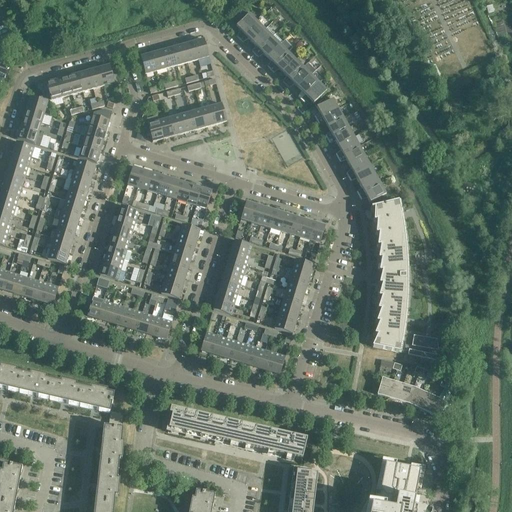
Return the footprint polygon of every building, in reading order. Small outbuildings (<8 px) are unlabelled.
[(240,24),(236,28),(242,33),(237,36),(237,37),(240,40),(244,36),(257,22),(249,14),(243,9),(234,18),(240,24)] [(257,22),(244,36),(240,40),(243,43),(244,43),(247,38),(252,43),(265,30),(257,22)] [(265,30),(252,43),(257,48),(252,52),(255,55),(260,51),(273,38),(265,30)] [(273,38),(260,51),(255,55),(259,58),(262,53),(267,58),(280,45),(273,38)] [(204,40),(193,43),(198,61),(209,58),(204,40)] [(193,43),(183,46),(187,63),(198,61),(193,43)] [(280,45),(267,58),(272,64),(268,67),(267,67),(271,70),(275,66),(288,53),(280,45)] [(183,46),(172,48),(177,66),(187,63),(183,46)] [(172,48),(162,51),(167,69),(177,66),(172,48)] [(162,51),(151,54),(156,72),(167,69),(162,51)] [(288,53),(275,66),(271,70),(274,74),(274,73),(278,69),(283,74),(296,60),(288,53)] [(151,54),(140,57),(145,75),(156,72),(151,54)] [(296,60),(283,74),(288,79),(283,82),(286,86),(290,81),(303,68),(296,60)] [(110,66),(99,69),(104,87),(115,84),(110,66)] [(303,68),(290,81),(286,86),(289,89),(290,88),(293,84),(298,89),(311,76),(303,68)] [(99,69),(88,71),(93,89),(104,87),(99,69)] [(88,71),(78,74),(83,92),(93,89),(88,71)] [(78,74),(67,77),(72,95),(83,92),(78,74)] [(311,76),(298,89),(303,94),(298,97),(298,98),(301,101),(306,96),(319,83),(311,76)] [(67,77),(57,80),(62,98),(72,95),(67,77)] [(57,80),(46,83),(48,90),(43,95),(49,101),(51,100),(51,101),(62,98),(57,80)] [(319,83),(306,96),(301,101),(305,104),(308,99),(314,104),(327,91),(319,83)] [(30,97),(27,108),(45,114),(48,103),(47,103),(49,101),(43,95),(38,100),(30,97)] [(333,99),(317,109),(320,115),(315,117),(317,121),(322,118),(338,109),(333,99)] [(222,104),(211,107),(216,125),(227,122),(222,104)] [(211,107),(200,110),(205,128),(216,125),(211,107)] [(27,108),(24,118),(42,124),(45,114),(27,108)] [(338,109),(322,118),(317,121),(319,125),(320,125),(324,122),(327,128),(344,119),(338,109)] [(200,110),(190,113),(195,131),(205,128),(200,110)] [(190,113),(179,116),(184,134),(195,131),(190,113)] [(92,116),(88,127),(106,132),(109,122),(92,116)] [(179,116),(169,119),(174,137),(184,134),(179,116)] [(24,118),(21,129),(38,134),(42,124),(24,118)] [(169,119),(159,122),(163,140),(174,137),(169,119)] [(344,119),(327,128),(331,134),(326,136),(325,136),(327,140),(333,137),(349,128),(344,119)] [(159,122),(148,125),(153,143),(163,140),(159,122)] [(88,127),(85,137),(103,143),(106,132),(88,127)] [(349,128),(333,137),(327,140),(330,144),(334,140),(338,147),(354,138),(349,128)] [(21,129),(17,140),(35,145),(38,134),(21,129)] [(85,137),(82,148),(100,153),(103,143),(85,137)] [(354,138),(338,147),(341,153),(336,155),(338,159),(343,156),(360,147),(354,138)] [(17,143),(14,153),(31,158),(34,148),(17,143)] [(360,147),(343,156),(338,159),(340,163),(341,163),(345,159),(349,166),(365,156),(360,147)] [(82,148),(79,158),(96,164),(100,153),(82,148)] [(14,153),(11,162),(28,168),(31,158),(14,153)] [(365,156),(349,166),(352,172),(347,174),(346,174),(348,178),(354,175),(370,166),(365,156)] [(11,162),(8,172),(25,178),(28,168),(11,162)] [(78,162),(75,171),(92,177),(95,167),(78,162)] [(370,166),(354,175),(348,178),(351,182),(356,178),(359,184),(375,175),(370,166)] [(133,168),(127,185),(138,189),(143,171),(133,168)] [(75,171),(72,181),(89,187),(92,177),(75,171)] [(143,171),(138,189),(147,191),(153,174),(143,171)] [(8,172),(4,182),(22,188),(25,178),(8,172)] [(153,174),(147,191),(157,194),(163,177),(153,174)] [(375,175),(359,184),(363,191),(357,193),(359,197),(364,194),(381,185),(375,175)] [(163,177),(157,194),(167,197),(172,180),(163,177)] [(182,183),(172,180),(167,197),(177,200),(182,183)] [(89,187),(72,181),(69,191),(86,196),(89,187)] [(4,182),(1,192),(19,197),(22,188),(4,182)] [(192,186),(182,183),(177,200),(186,203),(192,186)] [(381,185),(364,194),(359,197),(361,201),(362,201),(366,197),(370,204),(386,195),(381,185)] [(192,186),(186,203),(196,206),(202,189),(192,186)] [(202,189),(196,206),(206,210),(212,192),(202,189)] [(86,196),(69,191),(66,201),(83,206),(86,196)] [(1,192),(0,196),(0,202),(16,207),(19,197),(1,192)] [(66,201),(63,211),(80,216),(83,206),(66,201)] [(0,202),(0,213),(13,217),(16,207),(0,202)] [(246,202),(241,220),(251,223),(256,205),(246,202)] [(372,208),(371,208),(371,209),(370,211),(370,212),(371,214),(373,214),(374,214),(374,221),(373,221),(373,222),(372,223),(372,224),(373,225),(374,226),(375,227),(377,226),(376,233),(375,234),(374,235),(374,236),(375,237),(375,238),(376,239),(377,239),(378,239),(378,246),(377,246),(376,247),(376,248),(376,249),(376,250),(377,251),(378,251),(378,252),(379,252),(380,251),(379,258),(378,259),(377,260),(377,261),(377,262),(378,263),(378,264),(379,264),(381,264),(379,272),(380,272),(382,272),(382,273),(379,284),(378,284),(378,285),(377,286),(377,287),(378,288),(378,289),(379,289),(380,290),(381,290),(379,297),(378,297),(377,298),(377,299),(377,300),(377,301),(378,301),(378,302),(379,302),(380,302),(378,309),(377,309),(377,310),(376,310),(376,311),(376,312),(376,313),(376,314),(377,314),(377,315),(378,315),(379,315),(377,322),(379,323),(375,334),(374,334),(374,335),(373,335),(373,336),(372,336),(372,337),(372,338),(373,338),(373,339),(373,340),(374,340),(375,340),(372,347),(373,348),(398,353),(401,339),(403,325),(404,312),(405,298),(406,289),(406,284),(406,271),(405,257),(404,243),(402,230),(400,216),(397,202),(372,208)] [(256,205),(251,223),(261,226),(266,208),(256,205)] [(121,206),(118,217),(136,222),(139,212),(121,206)] [(266,208),(261,226),(270,229),(276,211),(266,208)] [(63,211),(60,221),(77,226),(80,216),(63,211)] [(276,211),(270,229),(280,232),(286,214),(276,211)] [(0,213),(0,223),(10,227),(13,217),(0,213)] [(286,214),(280,232),(290,235),(296,217),(286,214)] [(118,217),(115,226),(133,232),(136,222),(118,217)] [(296,217),(290,235),(300,238),(306,220),(296,217)] [(306,220),(300,238),(310,241),(315,223),(306,220)] [(60,221),(57,231),(74,236),(77,226),(60,221)] [(0,223),(0,234),(7,237),(10,227),(0,223)] [(315,223),(310,241),(320,244),(325,226),(315,223)] [(182,225),(179,235),(197,241),(200,231),(182,225)] [(115,226),(112,236),(130,242),(133,232),(115,226)] [(57,231),(54,240),(71,246),(74,236),(57,231)] [(179,235),(176,245),(194,251),(197,241),(179,235)] [(112,236),(109,246),(127,251),(130,242),(112,236)] [(54,240),(51,250),(68,256),(71,246),(54,240)] [(234,241),(231,251),(249,256),(252,247),(234,241)] [(176,245),(173,255),(191,260),(194,251),(176,245)] [(109,246),(106,256),(124,261),(127,262),(130,252),(127,251),(109,246)] [(51,250),(48,260),(65,266),(68,256),(51,250)] [(231,251),(228,261),(246,266),(249,256),(231,251)] [(173,255),(170,265),(188,270),(191,260),(173,255)] [(106,256),(103,266),(121,271),(124,261),(106,256)] [(296,260),(293,270),(310,275),(313,265),(296,260)] [(228,261),(225,271),(243,276),(246,266),(228,261)] [(185,280),(188,270),(170,265),(167,275),(185,280)] [(103,266),(100,276),(118,281),(121,271),(103,266)] [(0,270),(0,289),(4,291),(9,273),(0,270)] [(293,270),(290,280),(307,285),(310,275),(293,270)] [(225,271),(222,281),(240,286),(243,276),(225,271)] [(9,273),(4,291),(13,294),(19,276),(9,273)] [(185,280),(167,275),(164,284),(182,290),(185,280)] [(19,276),(13,294),(23,297),(29,279),(19,276)] [(29,279),(23,297),(33,300),(39,282),(29,279)] [(99,279),(97,286),(107,289),(109,282),(99,279)] [(290,280),(287,290),(304,295),(307,285),(290,280)] [(222,281),(219,291),(237,296),(240,286),(222,281)] [(39,282),(33,300),(43,303),(48,285),(39,282)] [(182,290),(164,284),(161,294),(179,300),(182,290)] [(48,285),(43,303),(53,306),(58,288),(48,285)] [(287,290),(284,299),(301,305),(304,295),(287,290)] [(219,291),(216,300),(234,306),(237,296),(219,291)] [(93,299),(87,317),(98,320),(103,302),(93,299)] [(284,299),(281,309),(298,315),(301,305),(284,299)] [(216,300),(213,310),(231,316),(234,306),(216,300)] [(103,302),(98,320),(107,323),(113,305),(103,302)] [(123,308),(113,305),(107,323),(117,326),(123,308)] [(117,326),(127,329),(132,311),(123,308),(117,326)] [(281,309),(278,319),(295,325),(298,315),(281,309)] [(132,311),(127,329),(137,332),(142,314),(132,311)] [(142,314),(137,332),(146,335),(152,317),(142,314)] [(152,317),(146,335),(156,338),(162,320),(152,317)] [(278,319),(275,329),(292,335),(295,325),(278,319)] [(162,320),(156,338),(166,341),(172,323),(162,320)] [(206,333),(201,351),(211,354),(216,336),(206,333)] [(216,336),(211,354),(221,357),(226,339),(216,336)] [(439,350),(437,339),(436,339),(414,336),(412,346),(438,351),(439,350)] [(226,339),(221,357),(230,360),(236,342),(226,339)] [(236,342),(230,360),(240,363),(246,345),(236,342)] [(246,345),(240,363),(250,366),(256,349),(246,345)] [(256,349),(250,366),(260,369),(265,352),(256,349)] [(409,350),(408,355),(441,362),(440,356),(409,350)] [(265,352),(260,369),(270,372),(275,355),(265,352)] [(275,355),(270,372),(280,375),(285,358),(275,355)] [(392,369),(394,364),(381,361),(380,367),(392,369)] [(0,388),(15,392),(19,373),(0,368),(0,388)] [(46,399),(51,380),(19,373),(15,392),(46,399)] [(382,379),(377,396),(388,399),(393,383),(382,379)] [(51,380),(46,399),(78,406),(82,388),(51,380)] [(393,383),(388,399),(398,403),(403,386),(393,383)] [(450,385),(447,390),(451,392),(455,395),(455,394),(458,389),(452,386),(450,385)] [(403,386),(398,403),(409,406),(414,389),(403,386)] [(114,395),(82,388),(78,406),(110,414),(114,395)] [(414,389),(409,406),(419,410),(426,394),(414,389)] [(444,389),(438,400),(444,404),(451,392),(447,390),(444,389)] [(426,394),(419,410),(428,415),(438,400),(426,394)] [(438,400),(428,415),(437,420),(438,420),(447,406),(444,404),(438,400)] [(169,427),(169,429),(221,441),(225,442),(236,445),(239,446),(251,448),(281,455),(282,455),(286,456),(294,458),(302,460),(303,458),(303,457),(304,453),(307,440),(295,437),(279,433),(274,432),(240,424),(219,419),(219,422),(179,413),(180,410),(171,408),(171,409),(169,414),(170,414),(172,415),(169,427)] [(102,444),(121,446),(123,429),(122,429),(124,414),(112,413),(110,428),(104,427),(102,444)] [(102,444),(98,477),(117,479),(121,446),(102,444)] [(412,511),(421,471),(387,464),(378,508),(372,507),(371,511),(412,511)] [(3,465),(0,481),(0,501),(15,505),(22,469),(13,467),(13,466),(10,466),(3,465)] [(312,511),(313,511),(310,511),(314,483),(316,484),(317,474),(311,474),(296,472),(292,511),(291,511),(312,511)] [(98,477),(94,510),(111,511),(113,511),(117,479),(98,477)] [(193,504),(191,511),(211,511),(214,497),(196,493),(193,504)] [(0,501),(0,511),(13,511),(15,505),(0,501)]
